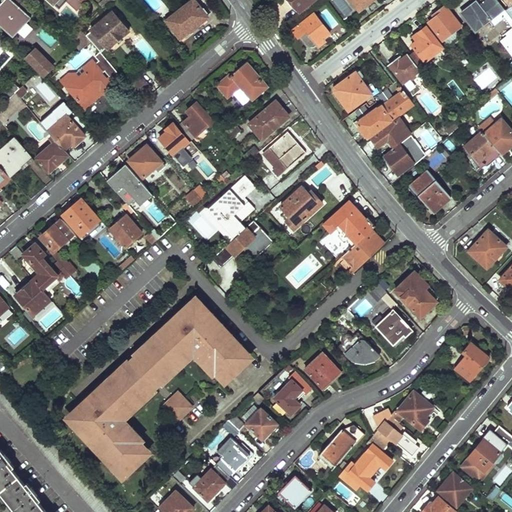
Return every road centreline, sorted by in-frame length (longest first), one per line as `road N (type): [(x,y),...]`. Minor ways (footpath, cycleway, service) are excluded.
road 1 (residential): [(0,242),(254,22)]
road 2 (residential): [(228,511),(317,418),(410,368),(472,296)]
road 3 (secondary): [(300,88),(427,248)]
road 4 (residential): [(393,511),(511,366)]
road 5 (residential): [(300,88),(414,0)]
